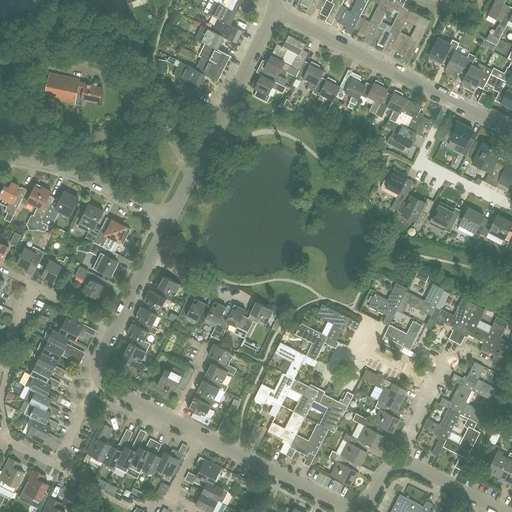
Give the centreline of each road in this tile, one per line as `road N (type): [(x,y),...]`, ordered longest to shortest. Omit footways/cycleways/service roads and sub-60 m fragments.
road 1 (residential): [(113,328),(35,288),(3,350),(6,440),(56,465),(99,379)]
road 2 (residential): [(511,130),(274,12)]
road 3 (residential): [(408,464),(389,467),(369,498),(342,505),(202,435)]
road 4 (residential): [(168,218),(274,12)]
road 5 (residential): [(168,218),(75,171),(0,156)]
road 6 (residential): [(511,207),(418,159),(430,135)]
